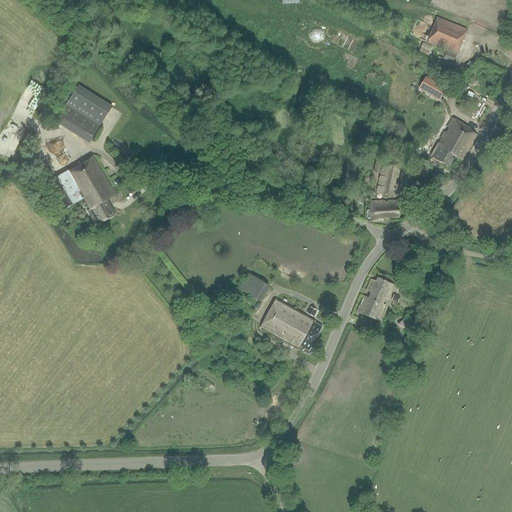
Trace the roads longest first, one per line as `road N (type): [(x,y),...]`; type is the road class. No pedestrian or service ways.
road 1 (tertiary): [(262,455),(297,412),(366,265),(456,180),(511,83)]
road 2 (tertiary): [(0,468),(262,455)]
